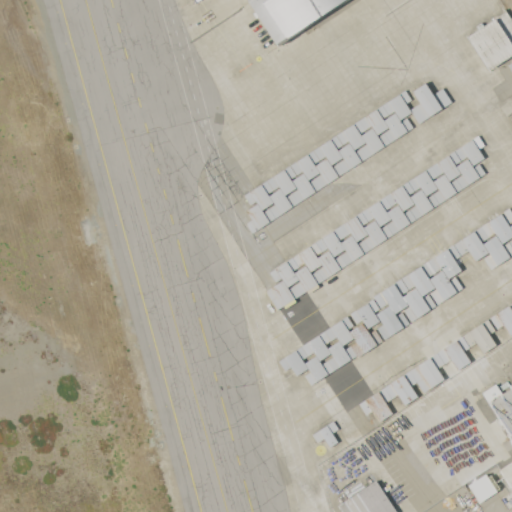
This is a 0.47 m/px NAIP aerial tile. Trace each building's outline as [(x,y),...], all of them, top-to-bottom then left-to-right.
[(253,0),(348,0),(282,43),(253,0)] [(467,36),(505,12),(511,23),(511,54),(488,69),(467,36)] [(412,91),(425,83),(432,95),(442,88),(451,102),(419,124),(410,110),(419,103),(412,91)] [(400,120),(394,111),(388,115),(382,105),(404,90),(411,101),(405,104),(411,112),(400,120)] [(377,135),(371,126),(365,130),(359,120),(381,105),(388,115),(382,119),(388,128),(377,135)] [(384,120),(395,113),(400,122),(406,118),(412,127),(390,142),(383,133),(389,129),(384,120)] [(354,150),(348,141),(342,144),(336,135),(358,120),(365,130),(359,134),(365,142),(354,150)] [(361,135),(372,128),(377,137),(383,133),(389,143),(367,157),(361,148),(367,144),(361,135)] [(331,165),(325,156),(319,160),(313,150),(335,135),(342,145),(336,149),(342,157),(331,165)] [(473,165),(467,157),(461,161),(455,151),(478,136),(484,145),(478,149),(484,158),(473,165)] [(338,150),(349,143),(355,152),(361,148),(367,157),(344,172),(338,163),(343,159),(338,150)] [(308,180),(302,171),(296,175),(290,165),(312,150),(319,160),(313,164),(319,173),(308,180)] [(449,181),(443,172),(438,176),(431,166),(454,151),(461,161),(455,165),(460,173),(449,181)] [(315,165),(326,158),(332,167),(337,163),(343,172),(321,187),(315,178),(321,174),(315,165)] [(456,166),(467,159),(473,167),(478,164),(485,173),(462,188),(456,179),(462,175),(456,166)] [(284,195),(278,186),(273,189),(267,180),(289,165),(296,175),(290,179),(296,188),(284,195)] [(426,196),(419,186),(414,190),(408,181),(431,166),(437,176),(431,180),(437,188),(426,196)] [(292,181),(303,173),(308,182),(314,178),(320,188),(298,202),(291,193),(297,189),(292,181)] [(433,181),(444,174),(449,183),(455,179),(462,189),(439,203),(433,194),(439,190),(433,181)] [(262,210),(256,201),(249,205),(243,196),(266,181),(272,190),(266,193),(273,203),(262,210)] [(402,211),(396,202),(390,205),(385,196),(407,182),(413,190),(407,194),(413,204),(402,211)] [(269,196),(280,189),(285,197),(291,193),(297,203),(275,218),(269,208),(275,205),(269,196)] [(409,197),(421,189),(426,198),(432,194),(439,204),(415,219),(409,209),(415,205),(409,197)] [(379,226),(373,217),(368,221),(362,212),(384,197),(390,206),(384,210),(390,219),(379,226)] [(257,203),(263,212),(268,209),(274,218),(252,233),(246,223),(251,220),(246,211),(257,203)] [(386,212),(397,205),(403,213),(409,210),(415,219),(392,234),(386,225),(392,221),(386,212)] [(481,226),(509,208),(511,212),(511,222),(508,225),(511,230),(511,237),(502,244),(495,233),(488,238),(481,226)] [(356,242),(350,232),(344,236),(339,227),(361,212),(367,221),(361,225),(367,234),(356,242)] [(363,227),(375,220),(380,229),(386,225),(392,234),(369,249),(363,240),(369,236),(363,227)] [(454,244),(480,226),(488,238),(481,242),(488,253),(475,261),(468,251),(461,255),(454,244)] [(333,257),(327,247),(321,251),(316,242),(338,227),(344,236),(338,240),(344,249),(333,257)] [(340,243),(351,235),(357,244),(363,240),(369,250),(346,264),(340,255),(346,251),(340,243)] [(495,236),(502,246),(508,242),(511,248),(511,255),(490,270),(483,259),(489,254),(483,244),(495,236)] [(310,272),(304,262),(298,266),(292,257),(315,242),(321,251),(315,255),(322,265),(310,272)] [(453,244),(460,255),(454,260),(461,270),(448,279),(441,268),(434,273),(427,262),(453,244)] [(317,257),(328,250),(334,259),(340,255),(346,265),(323,279),(317,270),(323,266),(317,257)] [(269,272),(292,258),(298,267),(292,270),(298,280),(287,287),(281,278),(275,282),(269,272)] [(421,296),(415,286),(409,290),(401,278),(426,262),(433,274),(427,277),(434,288),(421,296)] [(294,273),(305,265),(311,274),(317,270),(323,280),(300,295),(293,285),(300,281),(294,273)] [(442,271),(448,281),(455,277),(462,288),(437,305),(429,293),(435,289),(429,279),(442,271)] [(407,305),(394,314),(388,303),(380,308),(373,297),(401,279),(408,290),(400,295),(407,305)] [(265,291),(282,281),(288,289),(293,286),(299,295),(277,309),(265,291)] [(402,297),(415,288),(422,298),(428,294),(436,306),(411,322),(403,311),(409,307),(402,297)] [(350,314),(373,299),(379,309),(374,312),(380,321),(367,329),(362,320),(356,324),(350,314)] [(489,318),(511,303),(511,334),(509,336),(502,325),(496,329),(489,318)] [(376,314),(389,306),(395,316),(401,312),(409,324),(384,340),(377,328),(383,325),(376,314)] [(324,331),(346,316),(353,326),(347,330),(353,339),(342,346),(336,337),(331,341),(324,331)] [(462,336),(487,320),(494,331),(489,334),(496,345),(483,353),(476,342),(469,347),(462,336)] [(349,332),(362,323),(369,334),(375,330),(382,341),(358,357),(350,346),(356,342),(349,332)] [(330,353),(319,361),(313,352),(308,356),(301,346),(324,331),(330,341),(324,345),(330,353)] [(461,336),(469,348),(464,351),(470,361),(456,370),(450,360),(444,364),(437,352),(461,336)] [(328,348),(338,341),(344,350),(350,346),(356,356),(334,371),(327,361),(333,357),(328,348)] [(307,369),(296,376),(290,367),(284,371),(278,362),(301,347),(307,356),(302,360),(307,369)] [(403,375),(437,353),(444,364),(436,369),(443,379),(423,392),(416,382),(410,386),(403,375)] [(304,363),(316,356),(321,365),(326,361),(333,371),(311,386),(304,376),(310,372),(304,363)] [(384,387),(403,375),(410,386),(417,397),(403,407),(396,396),(391,399),(384,387)] [(511,445),(485,404),(511,386),(511,445)] [(358,404),(384,387),(391,399),(385,403),(392,414),(378,422),(374,416),(375,415),(372,412),(365,416),(358,404)] [(312,435),(333,422),(338,430),(331,434),(337,443),(329,448),(324,439),(317,444),(312,435)] [(511,489),(499,469),(511,460),(511,489)] [(467,486),(485,474),(496,491),(478,503),(467,486)] [(341,511),(338,506),(375,481),(394,511),(341,511)]
